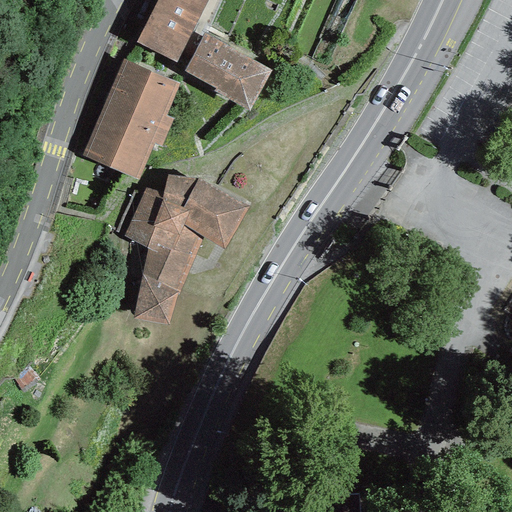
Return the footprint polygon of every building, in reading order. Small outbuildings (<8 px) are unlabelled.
[(208,0),(157,0),(136,44),(177,64),(208,0)] [(272,70),(205,34),(184,72),(214,88),(212,91),(249,111),(272,70)] [(180,83),(123,59),(82,155),(139,179),(154,144),(161,148),(173,118),(166,115),(180,83)] [(163,192),(146,188),(123,236),(147,249),(133,319),(168,325),(176,294),(178,295),(203,237),(224,249),(249,207),(198,178),(167,175),(163,192)] [(359,511),(358,495),(247,503),(247,511),(359,511)]
